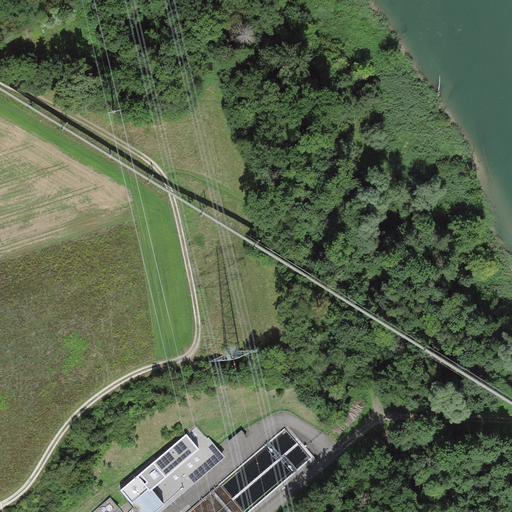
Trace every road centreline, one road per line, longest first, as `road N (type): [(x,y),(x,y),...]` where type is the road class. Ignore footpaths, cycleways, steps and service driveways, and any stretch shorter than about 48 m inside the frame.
road 1 (track): [(0,505),(23,487),(77,412),(119,379),(189,353),(196,320),(169,185),(144,159),(0,71)]
road 2 (track): [(358,437),(408,414),(511,419)]
